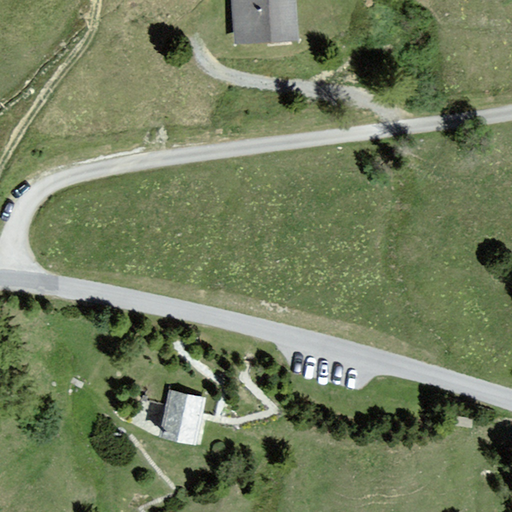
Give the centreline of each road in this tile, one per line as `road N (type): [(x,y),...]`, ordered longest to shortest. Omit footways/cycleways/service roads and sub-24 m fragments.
road 1 (unclassified): [(10,278),(8,255),(26,203),(75,174),(511,115)]
road 2 (unclassified): [(10,278),(172,306),(511,400)]
road 3 (track): [(97,0),(88,39),(0,169)]
